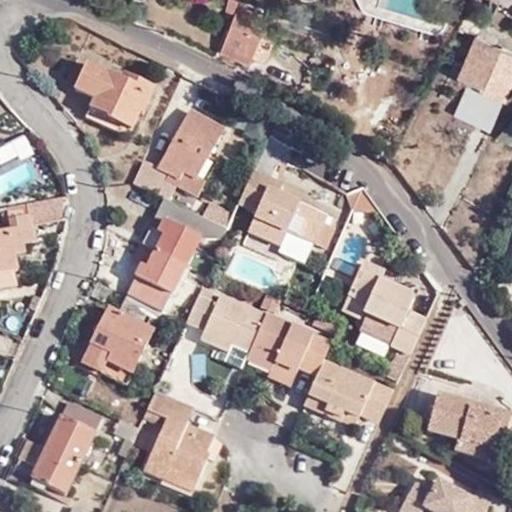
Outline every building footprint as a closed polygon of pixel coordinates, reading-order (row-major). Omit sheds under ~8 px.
[(236,3),(236,0),(227,0),(226,8),(233,9),(236,3)] [(233,9),(218,45),(250,58),(260,31),(252,28),(255,20),(249,18),(252,9),(236,3),(233,9)] [(503,93),(511,75),(511,49),(480,33),(460,71),(503,93)] [(155,87),(137,79),(134,85),(120,78),(86,62),(73,89),(93,98),(89,106),(133,126),(139,113),(142,115),(155,87)] [(134,85),(137,79),(123,72),(120,78),(134,85)] [(487,128),(497,107),(464,90),(453,111),(487,128)] [(128,135),(133,126),(89,106),(85,116),(128,135)] [(157,167),(143,159),(132,181),(153,191),(161,176),(197,197),(205,185),(194,179),(224,129),(192,110),(157,167)] [(499,135),(511,141),(511,118),(506,129),(499,135)] [(282,184),(252,170),(239,201),(257,209),(247,231),(279,245),(284,234),(310,247),(312,244),(324,250),(334,228),(321,222),(325,215),(278,193),(282,184)] [(360,190),(346,195),(351,211),(360,190)] [(351,211),(379,214),(360,190),(351,211)] [(29,213),(31,221),(64,216),(66,195),(28,203),(29,213)] [(139,263),(123,294),(128,296),(159,311),(166,297),(206,223),(171,205),(158,229),(149,225),(131,259),(139,263)] [(13,244),(24,242),(34,240),(31,221),(29,213),(8,217),(10,230),(0,231),(0,270),(14,268),(18,268),(15,253),(13,244)] [(306,258),(310,247),(284,234),(279,245),(306,258)] [(25,252),(24,242),(13,244),(15,253),(25,252)] [(401,374),(425,319),(407,310),(411,300),(381,287),(385,276),(363,266),(346,307),(366,315),(363,322),(394,336),(390,347),(396,349),(387,368),(389,369),(401,374)] [(0,287),(17,285),(14,268),(0,270),(0,287)] [(110,287),(94,279),(89,290),(105,298),(110,287)] [(222,364),(241,373),(246,361),(266,315),(201,286),(188,316),(185,323),(202,332),(199,340),(227,353),(222,364)] [(260,307),(268,310),(273,298),(265,294),(260,307)] [(159,311),(128,296),(122,306),(155,323),(161,313),(159,311)] [(180,304),(166,297),(159,311),(161,313),(184,324),(185,323),(188,316),(178,310),(180,304)] [(273,298),(268,310),(275,314),(281,301),(273,298)] [(81,361),(101,372),(106,362),(129,373),(152,329),(108,306),(81,361)] [(366,315),(346,307),(343,313),(363,322),(366,315)] [(266,315),(246,361),(270,372),(274,363),(297,374),(299,369),(316,377),(323,361),(331,343),(275,319),(266,315)] [(310,325),(334,335),(338,327),(314,316),(310,325)] [(394,336),(363,322),(359,332),(390,347),(394,336)] [(316,377),(303,406),(325,416),(329,406),(358,420),(360,416),(378,424),(392,393),(323,361),(316,377)] [(106,362),(101,372),(124,384),(129,373),(106,362)] [(274,363),(270,372),(268,377),(291,387),(297,374),(274,363)] [(396,383),(401,374),(389,369),(385,377),(396,383)] [(154,391),(146,409),(165,419),(143,471),(163,480),(168,468),(197,482),(209,454),(216,458),(222,444),(218,441),(212,438),(186,427),(194,408),(154,391)] [(439,435),(457,440),(476,445),(475,449),(487,452),(492,429),(505,433),(510,413),(437,393),(427,432),(439,435)] [(64,494),(100,417),(69,403),(55,432),(46,429),(40,444),(28,439),(18,460),(37,470),(33,480),(64,494)] [(329,406),(325,416),(354,429),(358,420),(329,406)] [(191,426),(216,434),(221,418),(196,410),(191,426)] [(138,428),(120,419),(114,433),(124,438),(117,452),(125,456),(138,428)] [(487,452),(484,461),(497,464),(505,433),(492,429),(487,452)] [(476,445),(457,440),(453,452),(484,461),(487,452),(475,449),(476,445)] [(192,493),(197,482),(168,468),(163,480),(192,493)] [(416,483),(399,511),(422,511),(423,511),(424,511),(486,511),(488,508),(471,499),(437,480),(431,492),(416,483)] [(471,499),(488,508),(491,504),(474,495),(471,499)]
